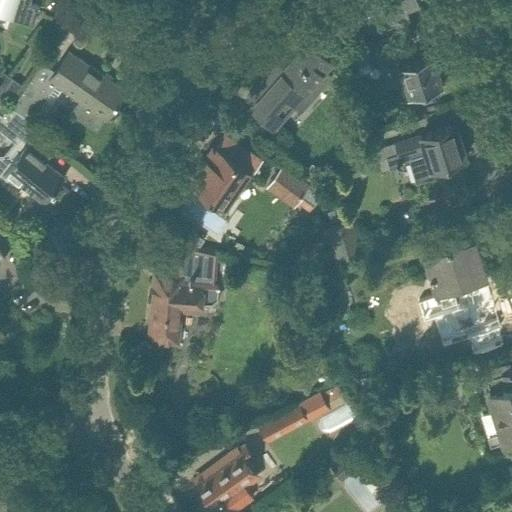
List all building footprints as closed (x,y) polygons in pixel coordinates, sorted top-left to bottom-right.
[(0,0),(0,9),(12,13),(10,18),(33,25),(39,4),(30,1),(30,0),(0,0)] [(416,0),(364,0),(371,20),(368,21),(372,33),(410,20),(406,6),(417,2),(416,0)] [(343,22),(332,32),(337,38),(344,46),(360,42),(348,28),(343,22)] [(368,41),(349,47),(354,64),(374,58),(368,41)] [(285,68),(277,61),(266,73),(272,78),(267,85),(262,81),(248,96),(247,96),(247,97),(253,103),(250,107),(272,127),(304,91),(311,97),(331,75),(324,69),(330,62),(308,42),(285,68)] [(393,81),(403,78),(408,94),(442,84),(433,53),(406,62),(402,49),(381,55),(384,62),(382,63),(384,70),(389,68),(393,81)] [(50,79),(79,99),(71,112),(96,129),(104,117),(105,117),(124,89),(69,51),(50,79)] [(0,93),(10,101),(23,82),(2,68),(0,71),(0,93)] [(29,121),(51,89),(32,76),(11,107),(29,121)] [(0,153),(0,179),(6,179),(7,177),(16,184),(19,181),(44,201),(64,176),(45,160),(40,156),(42,152),(38,149),(48,136),(29,121),(11,107),(9,105),(0,116),(0,117),(20,134),(14,141),(4,153),(0,153)] [(436,129),(383,146),(390,167),(409,161),(415,181),(433,176),(431,167),(446,162),(465,156),(455,123),(436,129)] [(224,132),(189,182),(221,204),(247,168),(252,172),(262,158),(224,132)] [(308,185),(310,182),(291,168),(275,189),(295,203),(297,201),(308,185)] [(325,226),(336,259),(362,250),(351,218),(325,226)] [(0,248),(11,241),(0,227),(0,248)] [(436,292),(417,298),(423,317),(419,319),(428,348),(467,336),(473,353),(503,343),(498,326),(501,325),(474,238),(455,244),(424,254),(436,292)] [(180,270),(168,269),(168,272),(160,271),(159,280),(154,280),(148,343),(151,343),(151,338),(176,341),(179,308),(198,309),(199,303),(212,303),(219,297),(220,286),(215,280),(218,252),(182,243),(180,270)] [(493,409),(480,413),(490,443),(502,439),(504,444),(511,441),(511,369),(511,370),(509,363),(497,366),(496,365),(484,369),(487,378),(485,378),(489,391),(488,391),(493,409)] [(304,364),(293,388),(307,394),(317,370),(304,364)] [(267,440),(309,418),(349,396),(341,380),(258,424),(267,440)] [(371,491),(390,476),(360,440),(330,464),(342,479),(354,470),(371,491)] [(238,442),(191,477),(201,490),(197,493),(204,502),(208,499),(214,509),(222,503),(223,502),(230,511),(253,495),(246,485),(261,474),(250,458),(255,454),(245,441),(240,445),(238,442)] [(0,505),(0,506),(3,500),(17,507),(27,484),(0,471),(0,505)]
